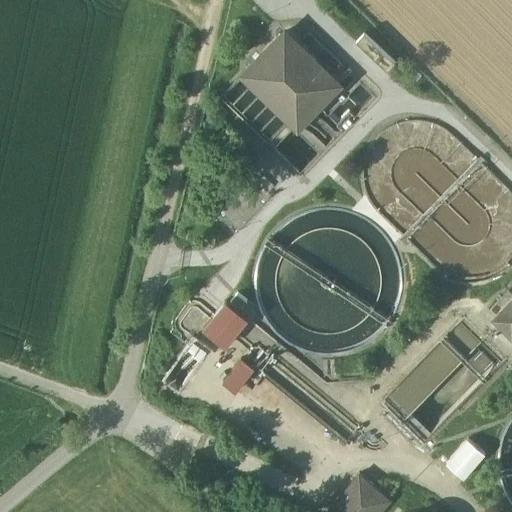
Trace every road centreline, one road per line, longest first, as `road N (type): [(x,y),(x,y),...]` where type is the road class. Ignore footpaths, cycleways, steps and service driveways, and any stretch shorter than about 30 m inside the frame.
road 1 (track): [(218,0),(114,414)]
road 2 (track): [(114,414),(229,511)]
road 3 (track): [(0,371),(114,414)]
